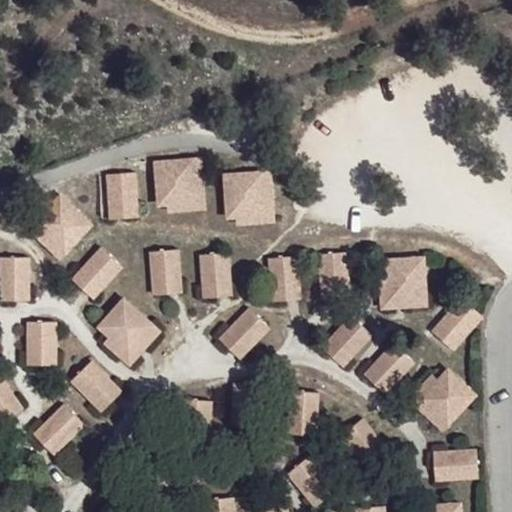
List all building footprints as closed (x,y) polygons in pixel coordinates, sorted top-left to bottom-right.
[(207,152),(155,155),(158,199),(170,198),(171,205),(210,203),(207,152)] [(139,166),(108,168),(111,213),(141,211),(139,166)] [(277,216),(273,166),(226,170),(230,210),(239,209),(240,219),(277,216)] [(94,219),(60,189),(54,195),(48,189),(22,218),(62,254),(94,219)] [(129,263),(107,243),(77,275),(99,295),(129,263)] [(180,245),(151,248),(155,291),(184,289),(180,245)] [(230,248),(201,250),(204,294),(233,291),(230,248)] [(26,251),(0,253),(0,287),(1,297),(30,294),(26,251)] [(342,257),(312,260),(316,304),(346,301),(342,257)] [(421,260),(384,264),(385,278),(376,278),(378,314),(426,310),(421,260)] [(291,262),(262,265),(266,308),(296,305),(291,262)] [(129,292),(103,320),(113,329),(107,336),(133,360),(165,326),(129,292)] [(454,352),(485,317),(462,297),(431,333),(454,352)] [(56,313),(27,315),(31,359),(60,356),(56,313)] [(263,336),(242,316),(212,347),(233,367),(263,336)] [(369,341),(347,322),(318,354),(340,373),(369,341)] [(413,368),(391,349),(361,381),(383,401),(413,368)] [(92,356),(71,377),(103,407),(123,386),(92,356)] [(0,366),(0,365),(0,413),(4,418),(27,400),(0,366)] [(477,398),(449,373),(439,384),(433,377),(409,404),(444,435),(477,398)] [(264,381),(233,380),(231,422),(262,424),(264,381)] [(316,387),(287,390),(291,434),(320,431),(316,387)] [(214,391),(185,393),(188,437),(217,434),(214,391)] [(90,414),(68,394),(39,426),(61,446),(90,414)] [(364,427),(341,445),(368,479),(391,461),(364,427)] [(152,445),(137,471),(174,493),(189,467),(152,445)] [(312,446),(289,463),(315,498),(338,481),(312,446)] [(482,480),(478,451),(435,457),(439,486),(482,480)] [(130,511),(143,489),(118,475),(96,511),(130,511)] [(238,511),(237,488),(207,491),(209,511),(238,511)] [(390,511),(389,496),(360,498),(361,511),(390,511)] [(290,511),(290,502),(261,504),(261,511),(290,511)]
